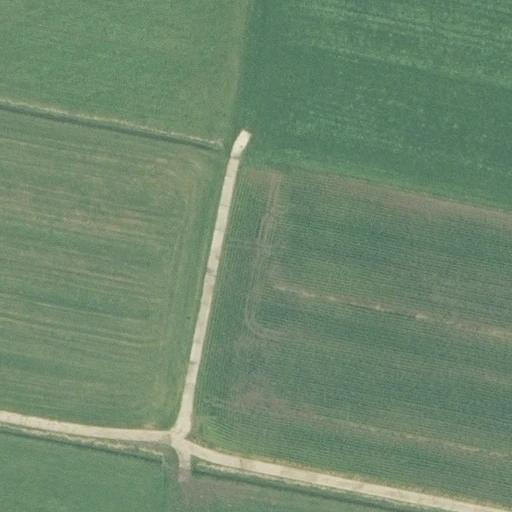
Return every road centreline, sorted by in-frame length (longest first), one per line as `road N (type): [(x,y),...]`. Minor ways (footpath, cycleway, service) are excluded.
road 1 (track): [(0,417),(180,448),(216,466),(453,511)]
road 2 (track): [(180,448),(230,163),(251,136)]
